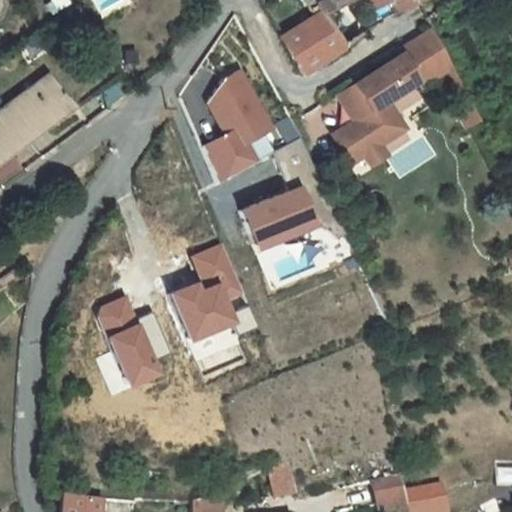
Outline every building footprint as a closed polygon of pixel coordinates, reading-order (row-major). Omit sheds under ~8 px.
[(72,2),(70,0),(52,0),(50,1),(57,11),(72,2)] [(317,13),(319,12),(342,0),(300,0),(307,12),(314,9),(317,13)] [(389,0),(368,0),(373,8),(390,2),(389,0)] [(389,0),(390,2),(390,3),(395,0),(401,12),(416,4),(418,3),(416,0),(389,0)] [(317,13),(279,37),(299,73),(341,46),(319,12),(317,13)] [(399,56),(352,85),(368,110),(354,119),(330,134),(347,162),(360,154),(367,165),(382,155),(376,144),(401,128),(384,100),(415,81),(418,86),(436,75),(449,67),(429,29),(395,50),(399,56)] [(478,123),(449,67),(436,75),(466,131),(478,123)] [(223,136),(199,148),(216,182),(252,162),(243,145),(269,132),(240,72),(224,80),(207,103),(214,118),(221,115),(224,122),(218,125),(223,136)] [(42,78),(49,88),(55,84),(47,74),(42,78)] [(49,88),(42,78),(4,106),(27,138),(71,106),(55,84),(49,88)] [(353,119),(368,110),(352,85),(337,94),(353,119)] [(5,155),(27,138),(4,106),(0,109),(0,179),(15,169),(5,155)] [(221,115),(214,118),(218,125),(224,122),(221,115)] [(297,138),(270,153),(285,192),(237,211),(250,244),(281,232),(288,229),(292,227),(297,226),(301,226),(305,225),(309,226),(312,226),(316,228),(319,229),(322,230),(325,233),(329,236),(332,239),(341,235),(297,138)] [(135,306),(162,362),(201,343),(174,287),(135,306)] [(299,491),(291,459),(268,465),(274,496),(299,491)] [(376,508),(404,502),(396,461),(349,470),(354,487),(371,482),(376,508)] [(93,511),(96,496),(60,492),(57,511),(93,511)] [(147,511),(149,499),(132,498),(131,511),(147,511)] [(209,511),(211,500),(187,503),(186,511),(209,511)] [(217,511),(218,500),(211,500),(209,511),(217,511)]
